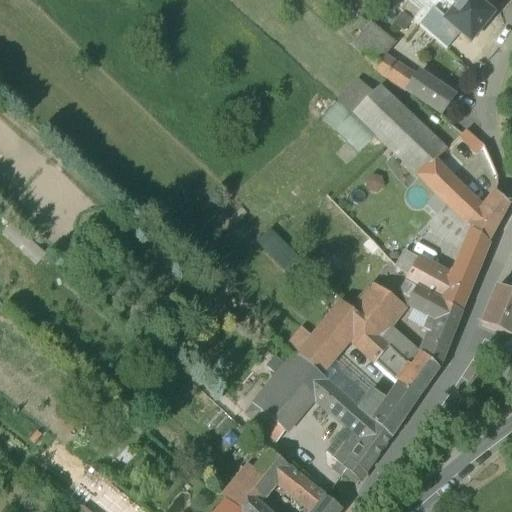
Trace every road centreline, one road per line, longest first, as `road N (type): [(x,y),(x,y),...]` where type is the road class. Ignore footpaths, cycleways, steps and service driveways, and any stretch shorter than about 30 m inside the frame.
road 1 (residential): [(511,225),(445,375),(352,511)]
road 2 (residential): [(511,38),(495,79),(486,145),(511,199)]
road 3 (tertiary): [(511,423),(404,511)]
